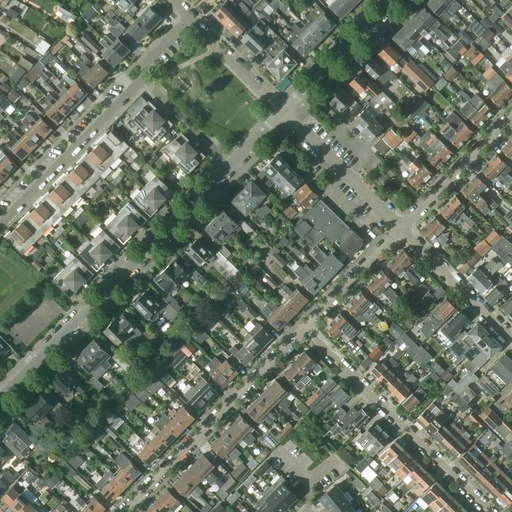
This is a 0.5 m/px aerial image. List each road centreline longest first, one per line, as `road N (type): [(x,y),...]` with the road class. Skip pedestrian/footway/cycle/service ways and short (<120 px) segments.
road 1 (residential): [(0,402),(229,166)]
road 2 (residential): [(489,511),(303,327)]
road 3 (residential): [(121,511),(303,327)]
road 4 (residential): [(144,80),(0,223)]
road 5 (residential): [(401,228),(283,112)]
road 6 (residential): [(401,228),(511,115)]
road 7 (residential): [(511,341),(401,228)]
road 8 (residential): [(283,112),(394,0)]
road 9 (residential): [(303,327),(401,228)]
road 10 (residential): [(283,112),(191,17)]
road 11 (residential): [(229,166),(144,80)]
